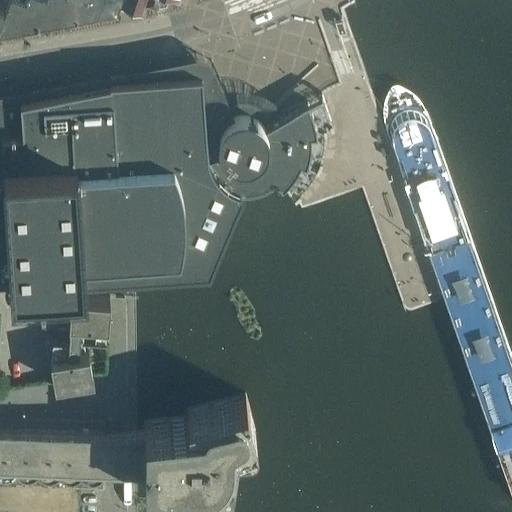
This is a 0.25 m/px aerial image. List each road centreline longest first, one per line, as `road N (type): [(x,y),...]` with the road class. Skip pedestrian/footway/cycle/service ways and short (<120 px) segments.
road 1 (unclassified): [(0,61),(101,47),(263,0)]
road 2 (residential): [(0,403),(125,401)]
